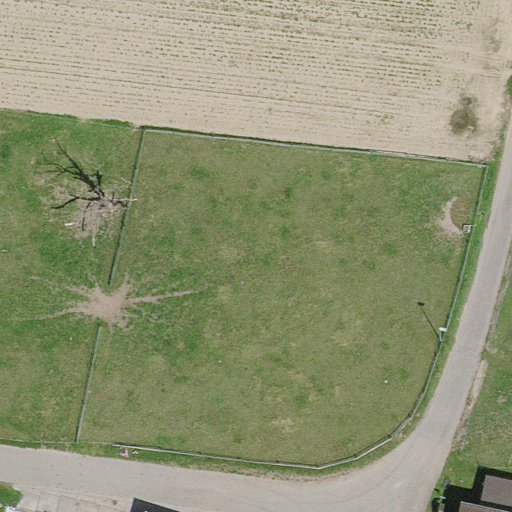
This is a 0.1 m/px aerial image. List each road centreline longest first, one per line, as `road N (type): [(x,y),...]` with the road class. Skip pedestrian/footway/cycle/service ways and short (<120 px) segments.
road 1 (unclassified): [(511,163),(455,393),(410,511)]
road 2 (residential): [(0,467),(345,511)]
